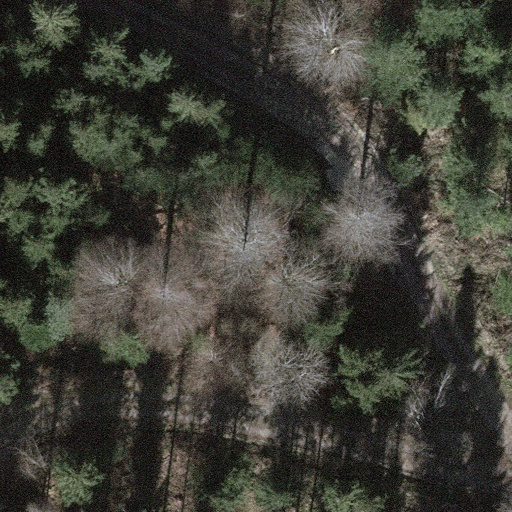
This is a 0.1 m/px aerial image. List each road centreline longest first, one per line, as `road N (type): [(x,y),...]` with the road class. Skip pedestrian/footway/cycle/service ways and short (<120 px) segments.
road 1 (track): [(504,458),(362,177),(328,130),(289,93),(191,38),(99,0)]
road 2 (track): [(504,458),(224,392),(97,382),(0,424)]
